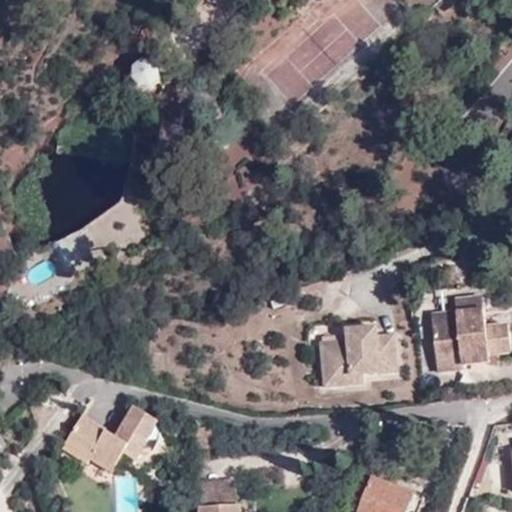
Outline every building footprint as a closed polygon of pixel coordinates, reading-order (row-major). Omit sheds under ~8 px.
[(157,86),(158,76),(151,69),(139,67),(131,75),(131,82),(138,91),(150,91),(157,86)] [(465,372),(465,367),(464,359),(490,357),(511,355),(511,353),(510,329),(488,331),(486,301),(459,302),(460,316),(435,317),(440,374),(465,372)] [(326,388),(354,385),(354,377),(364,377),(398,375),(395,339),(379,339),(378,330),(349,333),(350,343),(323,344),(326,388)] [(464,359),(465,367),(490,365),(490,357),(464,359)] [(354,377),(354,385),(365,385),(364,377),(354,377)] [(81,427),(68,448),(90,462),(88,467),(110,481),(123,463),(141,472),(150,458),(145,454),(157,435),(132,420),(114,448),(81,427)] [(213,458),(213,441),(198,442),(198,458),(213,458)] [(90,462),(68,448),(62,459),(84,473),(88,467),(90,462)] [(399,511),(406,497),(363,478),(350,511),(399,511)] [(198,495),(198,511),(237,511),(236,492),(198,495)]
